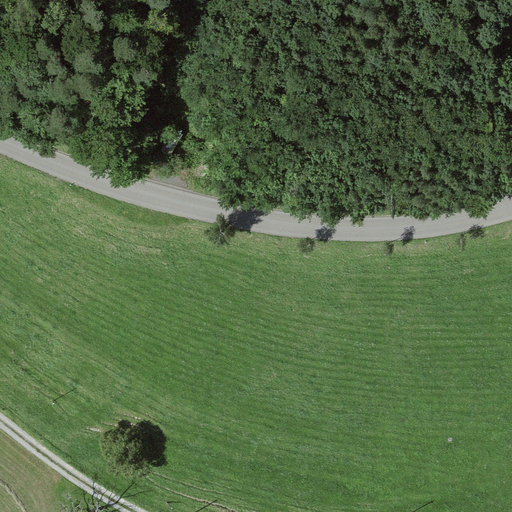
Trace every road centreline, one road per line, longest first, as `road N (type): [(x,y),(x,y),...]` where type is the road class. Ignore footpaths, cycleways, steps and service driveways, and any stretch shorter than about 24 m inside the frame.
road 1 (tertiary): [(511,203),(451,219),(359,227),(258,217),(134,191),(0,139)]
road 2 (unclassified): [(0,421),(82,483),(141,511)]
